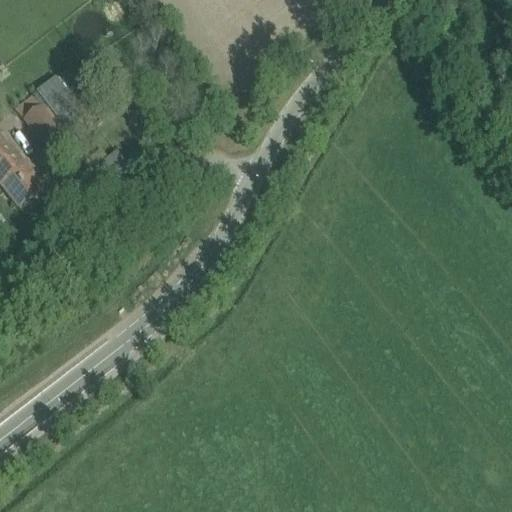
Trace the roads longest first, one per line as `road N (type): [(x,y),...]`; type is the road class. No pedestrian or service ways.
road 1 (unclassified): [(0,440),(159,318),(320,73)]
road 2 (unclassified): [(0,316),(320,73)]
